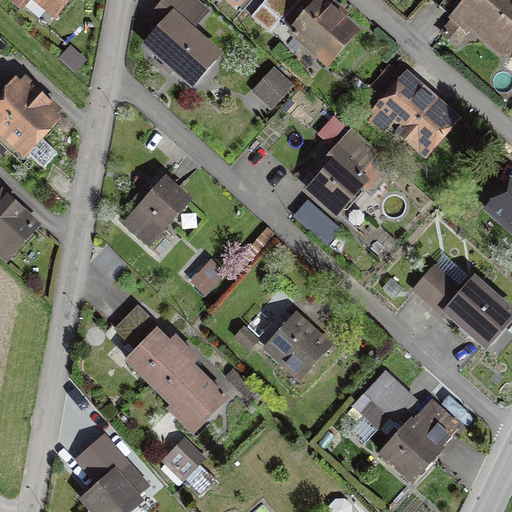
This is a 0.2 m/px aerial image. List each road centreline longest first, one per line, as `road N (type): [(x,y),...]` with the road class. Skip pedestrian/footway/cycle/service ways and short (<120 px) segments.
road 1 (residential): [(107,70),(511,436)]
road 2 (residential): [(30,511),(107,70)]
road 3 (residential): [(353,0),(511,136)]
